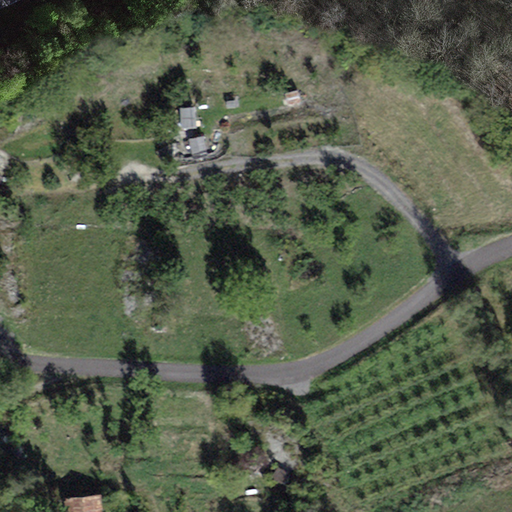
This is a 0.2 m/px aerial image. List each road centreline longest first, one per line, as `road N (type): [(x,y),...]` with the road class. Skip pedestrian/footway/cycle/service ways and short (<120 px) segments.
road 1 (tertiary): [(511,242),(300,373),(0,360)]
road 2 (track): [(459,268),(376,179),(342,158),(134,175)]
